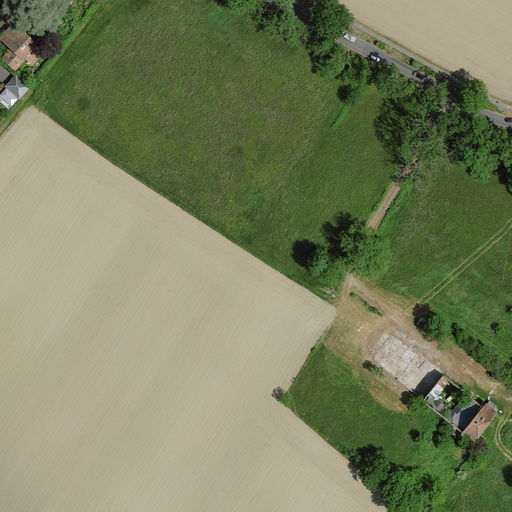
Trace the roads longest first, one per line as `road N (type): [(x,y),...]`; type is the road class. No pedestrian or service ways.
road 1 (track): [(511,395),(437,354),(356,284),(351,269),(450,96)]
road 2 (tertiary): [(277,0),(511,125)]
